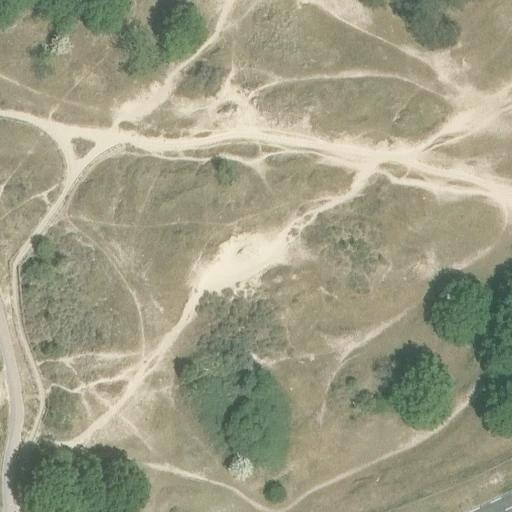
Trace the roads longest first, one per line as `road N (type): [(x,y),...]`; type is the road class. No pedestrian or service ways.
road 1 (unknown): [(511,190),(316,151),(187,146),(0,116)]
road 2 (unknown): [(27,511),(39,435),(35,386),(12,314),(0,212)]
